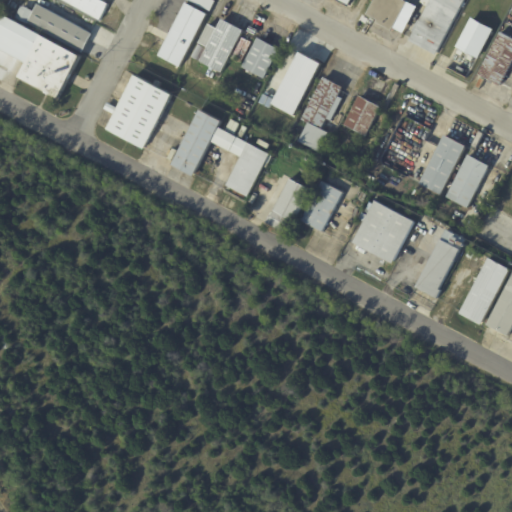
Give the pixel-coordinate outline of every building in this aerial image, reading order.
[(98,0),(108,5),(100,21),(60,0),(98,0)] [(211,0),(215,2),(216,2),(210,13),(185,0),(211,0)] [(352,0),(348,8),(332,0),(352,0)] [(402,0),(408,3),(393,32),(378,24),(379,21),(367,15),(375,0),(402,0)] [(464,0),(466,1),(437,56),(410,41),(432,0),(464,0)] [(209,15),(180,68),(159,56),(187,3),(209,15)] [(83,53),(28,24),(38,5),(93,34),(83,53)] [(33,12),(27,25),(15,19),(21,7),(33,12)] [(74,72),(58,101),(18,80),(26,65),(0,51),(0,15),(81,59),(74,72)] [(474,19),(495,31),(479,60),(457,48),(473,19),(474,19)] [(225,22),(244,32),(222,74),(215,70),(212,75),(207,73),(210,68),(200,63),(208,49),(199,44),(209,25),(218,30),(223,20),(225,22)] [(511,65),(502,85),(501,87),(494,83),(493,85),(488,83),(489,81),(480,76),(502,34),(511,39),(511,65)] [(280,51),(264,80),(243,68),(258,39),(280,51)] [(163,45),(159,51),(154,48),(158,42),(163,45)] [(199,45),(207,49),(199,62),(191,58),(199,45)] [(272,104),(295,115),(320,63),(298,52),(272,104)] [(155,85),(174,95),(145,149),(108,129),(136,75),(155,85)] [(325,79),(344,89),(339,98),(343,100),(331,122),(327,120),(321,131),(302,121),(324,78),(325,79)] [(361,98),(381,109),(366,138),(345,127),(360,97),(361,98)] [(227,130),(239,137),(244,127),(248,129),(243,139),(274,156),(267,167),(265,166),(249,196),(228,185),(242,157),(213,141),(194,176),(173,165),(202,110),(224,121),(221,127),(227,130)] [(442,196),(442,197),(420,186),(446,137),(468,148),(442,196)] [(260,140),(270,146),(268,150),(258,145),(260,140)] [(489,170),(468,210),(447,198),(469,157),(490,168),(489,170)] [(292,181),(312,192),(312,191),(315,192),(306,207),(305,206),(292,230),(287,227),(285,233),(280,230),(283,225),(271,219),(275,212),(274,212),(291,180),(292,181)] [(328,184),(345,194),(323,233),(302,221),(323,182),(328,184)] [(394,265),(354,243),(366,222),(361,219),(364,213),(369,216),(377,202),(416,223),(394,265)] [(465,246),(460,255),(461,256),(457,263),(456,262),(441,290),(443,291),(438,300),(417,288),(443,241),(442,241),(448,230),(467,241),(465,246)] [(511,272),(481,327),(460,315),(490,260),(511,272)] [(511,333),(510,337),(488,325),(511,280),(511,333)]
